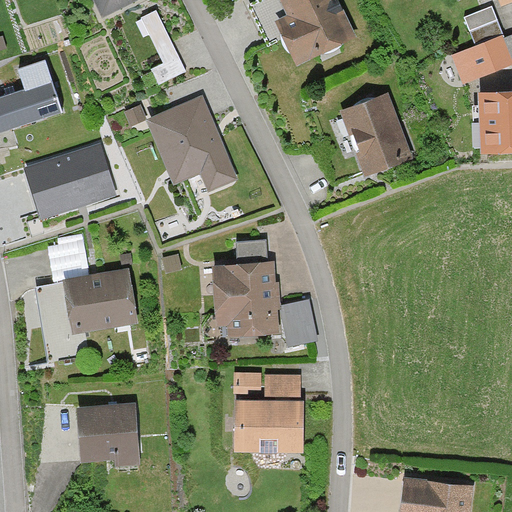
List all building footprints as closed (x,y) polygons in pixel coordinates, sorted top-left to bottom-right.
[(92,0),(103,22),(149,0),(92,0)] [(355,35),(336,0),(285,0),(279,3),(287,17),(275,23),(297,65),(355,35)] [(493,0),(465,9),(470,24),(499,15),(493,0)] [(149,65),(155,81),(184,70),(160,5),(144,11),(162,60),(149,65)] [(451,45),(462,78),(511,60),(511,53),(503,27),(451,45)] [(0,99),(0,135),(65,113),(47,62),(18,72),(24,91),(0,99)] [(511,90),(483,92),(486,153),(511,151),(511,90)] [(411,160),(388,94),(339,111),(361,177),(411,160)] [(205,100),(147,123),(172,186),(199,176),(207,194),(238,182),(205,100)] [(99,144),(25,168),(41,218),(115,195),(99,144)] [(217,334),(281,332),(279,261),(215,263),(217,334)] [(138,325),(129,271),(33,288),(47,366),(90,358),(86,334),(138,325)] [(282,306),(289,346),(318,341),(311,302),(282,306)] [(235,452),(302,453),(303,376),(236,376),(235,452)] [(138,404),(76,409),(80,457),(142,452),(138,404)] [(472,511),(475,488),(408,480),(404,511),(472,511)]
